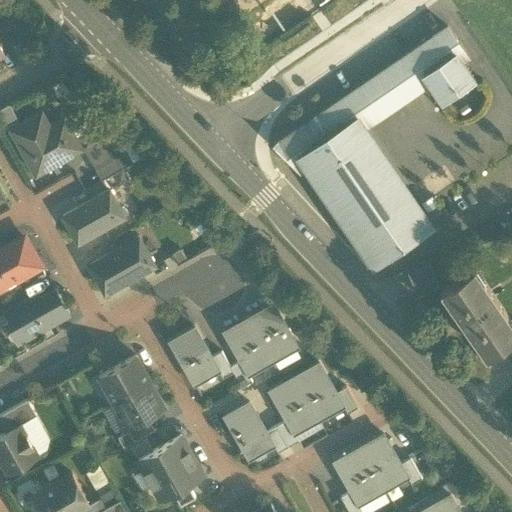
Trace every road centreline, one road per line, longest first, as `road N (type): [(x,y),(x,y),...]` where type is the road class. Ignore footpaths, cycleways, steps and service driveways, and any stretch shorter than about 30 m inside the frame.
road 1 (tertiary): [(511,457),(206,135)]
road 2 (residential): [(206,135),(408,0)]
road 3 (residential): [(135,314),(239,495)]
road 4 (tertiary): [(206,135),(99,24)]
road 5 (residential): [(105,332),(35,208)]
road 6 (residential): [(99,24),(0,94)]
road 7 (residential): [(0,391),(105,332)]
